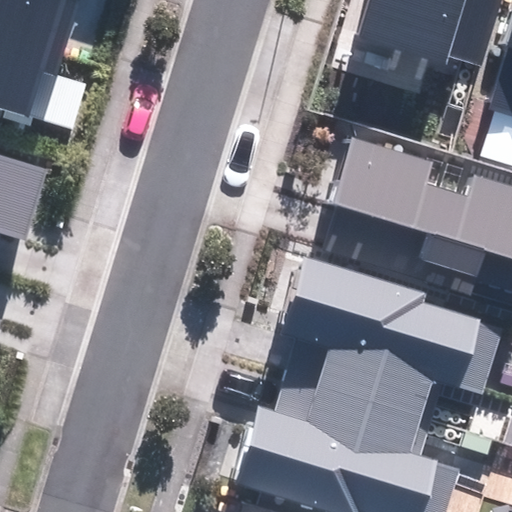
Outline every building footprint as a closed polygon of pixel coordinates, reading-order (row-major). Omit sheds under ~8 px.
[(81,1),(77,0),(0,0),(0,108),(72,131),(87,83),(58,74),(81,1)] [(370,0),(358,40),(446,67),(449,56),(482,66),(502,0),(370,0)] [(511,45),(511,48),(493,109),(511,114),(511,45)] [(486,249),(511,257),(511,186),(475,174),(467,199),(427,187),(433,166),(352,141),(333,200),(425,229),(415,259),(477,278),(486,249)] [(0,329),(3,320),(0,319),(0,236),(1,232),(25,239),(47,169),(0,154),(0,329)] [(357,511),(358,510),(363,511),(445,511),(459,468),(420,457),(442,383),(484,396),(504,327),(426,304),(429,296),(304,259),(282,335),(300,341),(279,413),(256,406),(233,484),(329,511),(357,511)]
